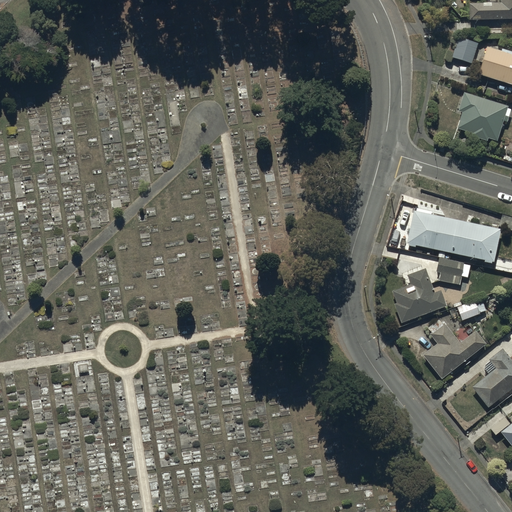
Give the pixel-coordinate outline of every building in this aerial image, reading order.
[(469,6),(470,22),(511,20),(511,0),(500,0),(501,5),(469,6)] [(478,44),(458,39),(452,60),(472,65),(478,44)] [(501,55),(487,50),(478,78),(511,88),(511,54),(502,51),(501,55)] [(508,109),(464,96),(458,114),(462,116),(457,131),(472,136),(471,140),(487,145),(488,141),(497,144),(504,124),(507,124),(510,113),(507,112),(508,109)] [(416,250),(416,248),(485,263),(484,265),(493,267),(501,233),(430,217),(431,214),(417,211),(417,214),(414,214),(406,247),(408,247),(408,248),(416,250)] [(511,219),(502,217),(499,229),(511,232),(511,219)] [(470,267),(439,260),(435,274),(440,275),(439,283),(460,287),(461,279),(467,280),(470,267)] [(401,326),(446,309),(440,293),(434,296),(425,272),(407,279),(410,287),(392,294),(397,306),(394,307),(401,326)] [(474,302),(457,309),(462,324),(479,317),(479,315),(486,312),(482,303),(475,305),(474,302)] [(436,346),(423,357),(443,382),(486,347),(476,335),(461,347),(440,321),(428,331),(432,336),(430,338),(436,346)] [(488,378),(473,390),(489,410),(511,391),(511,363),(503,352),(489,363),(490,364),(482,370),(488,378)] [(511,425),(500,435),(511,449),(511,425)]
